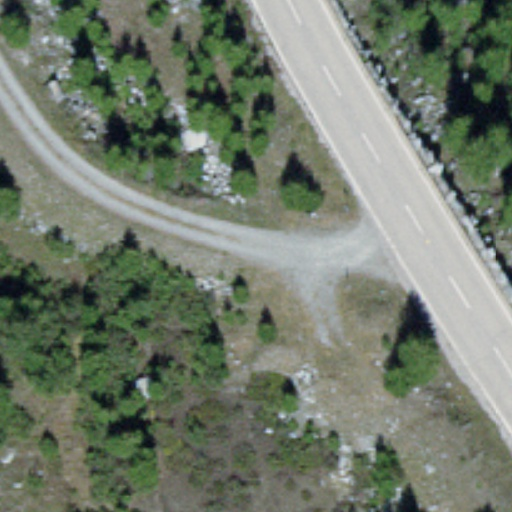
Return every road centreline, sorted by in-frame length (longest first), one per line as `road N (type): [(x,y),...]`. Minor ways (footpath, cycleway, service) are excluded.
road 1 (track): [(420,229),(322,254),(182,231),(26,141),(0,97)]
road 2 (tertiary): [(288,0),(511,375)]
